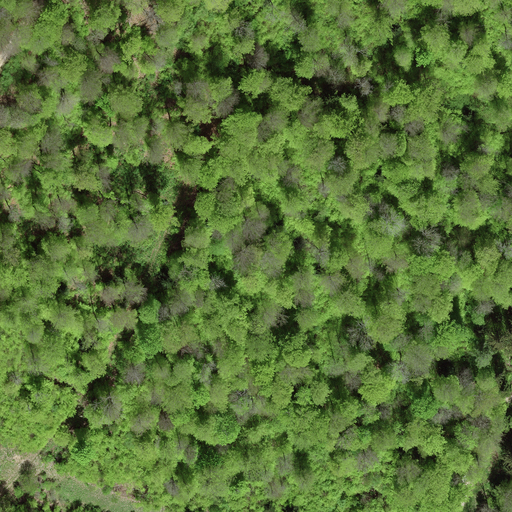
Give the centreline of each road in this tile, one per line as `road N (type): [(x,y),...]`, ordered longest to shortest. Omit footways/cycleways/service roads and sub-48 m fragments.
road 1 (track): [(0,491),(102,371),(210,112)]
road 2 (track): [(511,393),(457,511)]
